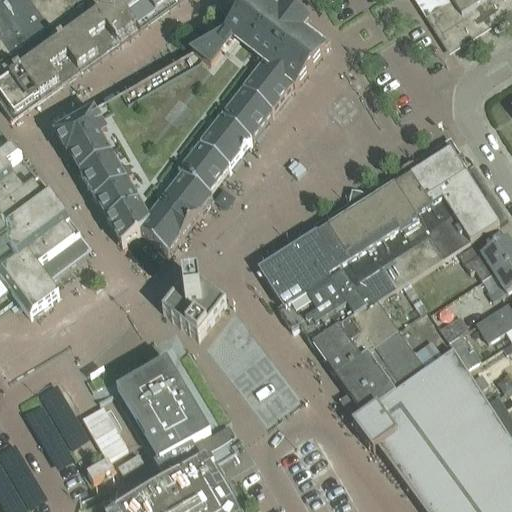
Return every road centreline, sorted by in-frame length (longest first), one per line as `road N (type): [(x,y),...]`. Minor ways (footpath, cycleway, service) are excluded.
road 1 (residential): [(216,253),(437,111)]
road 2 (residential): [(217,0),(28,133)]
road 3 (residential): [(139,294),(197,350),(256,452)]
road 4 (residential): [(28,133),(139,294)]
road 5 (residential): [(321,411),(216,253)]
road 6 (residential): [(0,364),(139,294)]
road 7 (residential): [(387,511),(321,411)]
